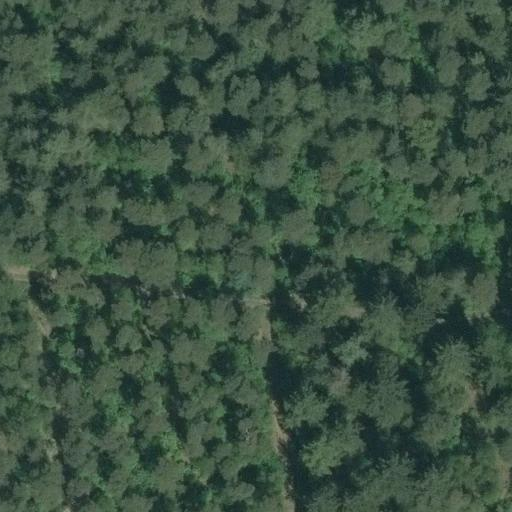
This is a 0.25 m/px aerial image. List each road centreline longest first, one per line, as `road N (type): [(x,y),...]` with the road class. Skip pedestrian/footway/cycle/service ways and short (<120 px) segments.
road 1 (track): [(511,301),(451,318),(0,272)]
road 2 (track): [(293,511),(264,300)]
